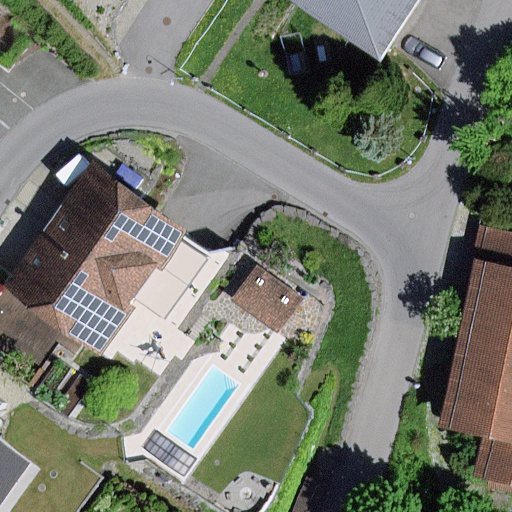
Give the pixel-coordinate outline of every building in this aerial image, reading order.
[(288,0),(386,65),(430,0),(288,0)] [(203,230),(107,163),(18,288),(114,355),(203,230)] [(486,262),(511,266),(511,217),(495,215),(486,262)] [(511,266),(486,262),(453,431),(499,440),(492,477),(511,481),(511,266)] [(265,267),(241,301),(287,333),(311,300),(265,267)] [(0,511),(2,511),(41,459),(0,428),(0,511)]
